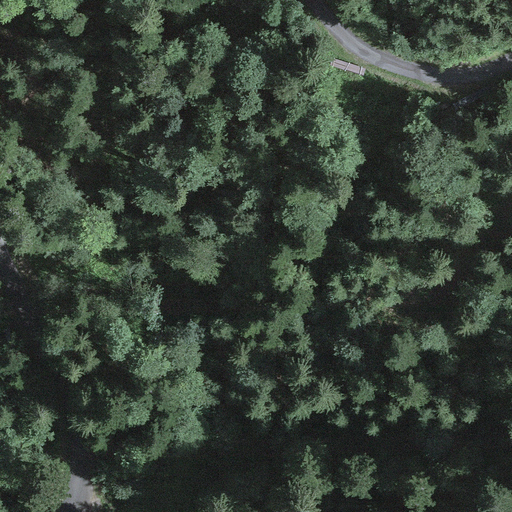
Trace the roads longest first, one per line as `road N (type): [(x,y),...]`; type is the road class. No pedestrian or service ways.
road 1 (unclassified): [(72,511),(83,467),(77,415),(0,246)]
road 2 (track): [(315,0),(366,51),(415,72),(453,80),(511,67)]
